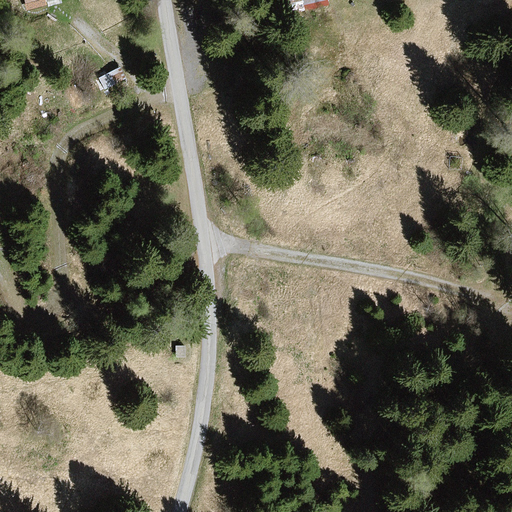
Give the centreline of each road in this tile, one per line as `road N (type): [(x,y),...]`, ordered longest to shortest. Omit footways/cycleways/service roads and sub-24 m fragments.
road 1 (residential): [(166,0),(209,314),(179,511)]
road 2 (track): [(202,243),(425,280),(511,311)]
